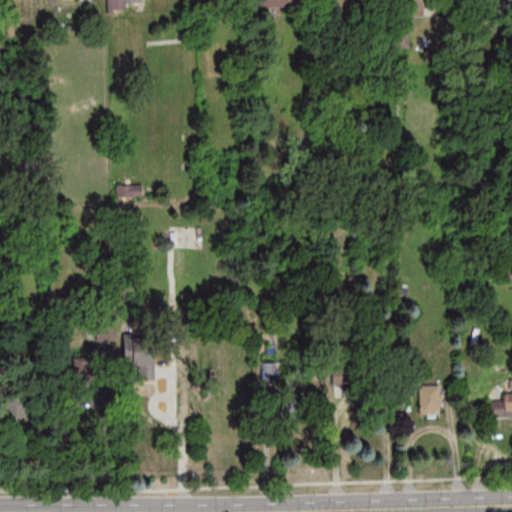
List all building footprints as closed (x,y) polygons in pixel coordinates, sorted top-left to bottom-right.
[(144,2),(144,0),(105,0),(106,13),(126,12),(126,3),(144,2)] [(322,0),(323,8),(358,8),(357,0),(322,0)] [(395,0),(396,15),(432,15),(431,0),(395,0)] [(345,119),(369,122),(371,103),(347,99),(345,119)] [(427,133),(424,106),(400,109),(403,136),(427,133)] [(116,185),(116,200),(141,200),(141,185),(116,185)] [(124,337),(124,366),(135,366),(135,379),(153,378),(153,336),(124,337)] [(262,382),(287,382),(287,362),(262,362),(262,382)] [(438,385),(419,385),(419,416),(438,416),(438,385)] [(487,416),(511,416),(511,395),(487,396),(487,416)] [(279,396),(279,423),(309,423),(309,396),(279,396)] [(45,429),(45,402),(10,402),(10,429),(45,429)]
